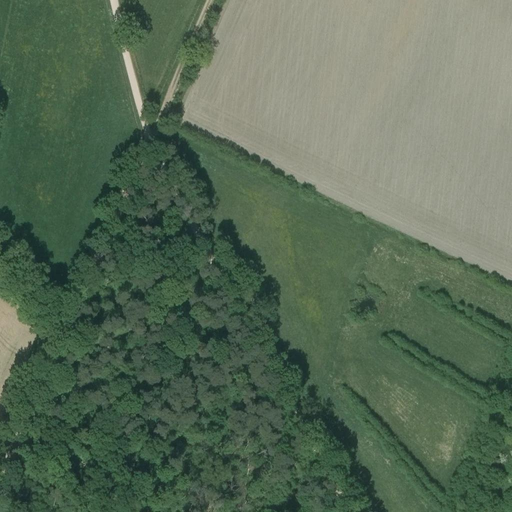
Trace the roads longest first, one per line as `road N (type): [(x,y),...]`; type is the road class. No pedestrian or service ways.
road 1 (track): [(208,0),(149,131),(344,511)]
road 2 (track): [(116,0),(149,131),(0,466)]
